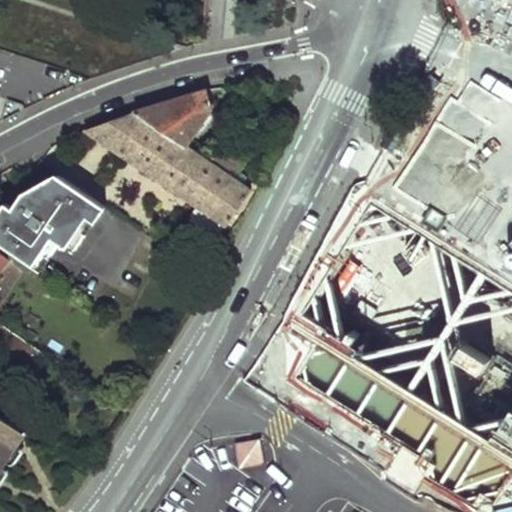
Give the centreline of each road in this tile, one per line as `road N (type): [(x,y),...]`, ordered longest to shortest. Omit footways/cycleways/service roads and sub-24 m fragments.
road 1 (tertiary): [(114,511),(222,337),(343,110),(377,23)]
road 2 (residential): [(0,145),(149,78),(377,23)]
